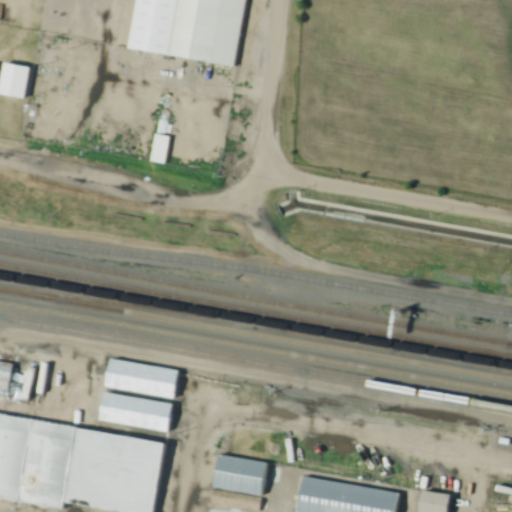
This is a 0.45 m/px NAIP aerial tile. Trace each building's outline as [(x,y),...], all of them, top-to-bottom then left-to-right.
[(139,0),(131,50),(237,68),(249,0),(139,0)] [(8,64),(1,95),(27,101),(33,70),(8,64)] [(172,138),(157,135),(152,162),(167,165),(172,138)] [(113,361),(108,388),(177,400),(182,373),(113,361)] [(0,390),(10,393),(17,368),(0,363),(0,390)] [(107,394),(102,420),(171,432),(176,406),(107,394)] [(0,413),(0,497),(66,509),(67,502),(125,511),(155,511),(168,444),(0,413)] [(221,455),(216,486),(264,495),(270,463),(221,455)] [(306,476),(299,511),(304,511),(398,511),(402,494),(306,476)] [(426,491),(423,511),(449,511),(452,495),(426,491)]
